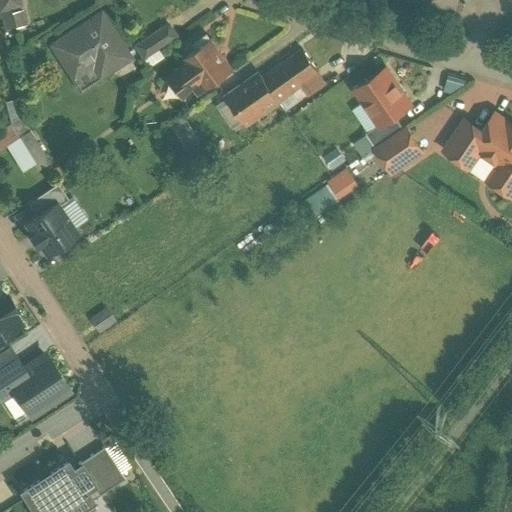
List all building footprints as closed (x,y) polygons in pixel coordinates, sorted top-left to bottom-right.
[(104,5),(39,46),(73,101),(136,58),(104,5)] [(139,58),(169,41),(161,26),(131,43),(139,58)] [(205,36),(151,74),(178,111),(232,73),(205,36)] [(327,83),(299,47),(261,77),(288,113),(327,83)] [(380,70),(353,90),(379,127),(406,108),(380,70)] [(257,72),(223,97),(243,126),(278,101),(261,77),(257,72)] [(18,134),(28,128),(11,100),(0,106),(18,134)] [(478,130),(461,120),(441,151),(467,167),(475,155),(494,166),(486,180),(511,195),(511,123),(490,110),(478,130)] [(181,150),(195,143),(182,115),(167,122),(181,150)] [(45,158),(29,130),(15,137),(7,123),(0,126),(0,149),(4,147),(19,173),(45,158)] [(421,151),(404,127),(369,151),(386,175),(421,151)] [(354,189),(342,172),(325,184),(337,201),(354,189)] [(53,209),(27,227),(47,256),(73,239),(53,209)] [(0,336),(20,324),(12,312),(16,310),(11,303),(6,296),(3,298),(0,293),(0,336)] [(10,349),(0,355),(0,396),(13,388),(7,379),(23,369),(10,349)] [(23,369),(7,379),(13,388),(30,414),(68,390),(45,354),(23,369)] [(103,445),(20,496),(30,511),(75,511),(126,482),(103,445)]
